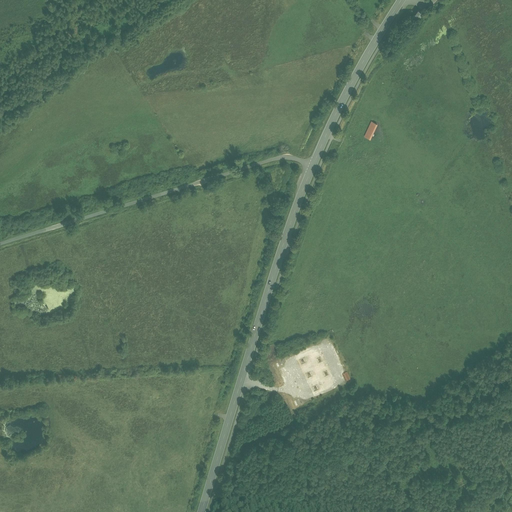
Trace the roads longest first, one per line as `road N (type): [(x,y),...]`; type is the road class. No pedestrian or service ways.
road 1 (primary): [(200,511),(311,165)]
road 2 (unclassified): [(0,244),(265,162),(311,165)]
road 3 (primary): [(311,165),(398,0)]
